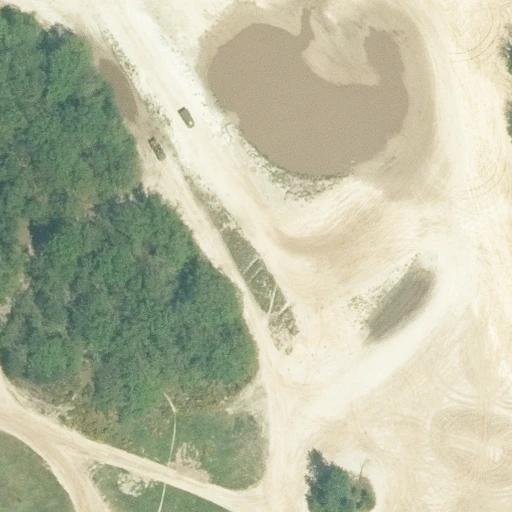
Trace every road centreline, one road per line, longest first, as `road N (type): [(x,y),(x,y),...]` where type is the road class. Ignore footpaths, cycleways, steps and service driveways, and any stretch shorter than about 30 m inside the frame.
road 1 (track): [(278,511),(282,416),(247,307),(58,0)]
road 2 (track): [(106,0),(196,155),(297,254),(335,252),(511,206)]
road 3 (track): [(501,206),(446,253),(377,332),(279,399)]
road 4 (track): [(0,415),(263,511)]
road 5 (track): [(511,241),(468,90),(439,23),(418,0)]
road 6 (track): [(172,186),(68,231),(30,268),(0,318)]
